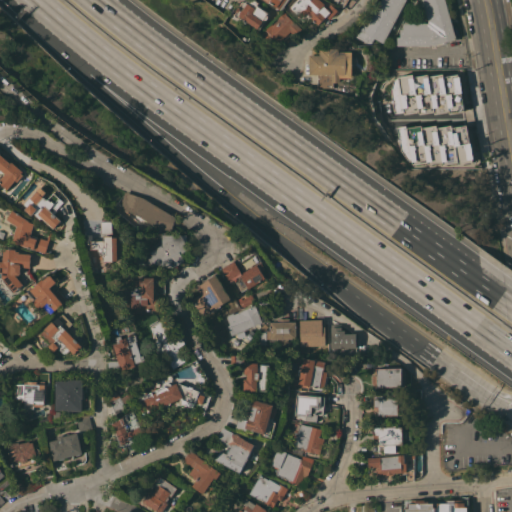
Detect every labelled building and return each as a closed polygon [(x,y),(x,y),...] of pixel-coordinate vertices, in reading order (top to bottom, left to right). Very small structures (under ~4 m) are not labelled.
[(269,13),(268,14),(269,17),(267,19),(265,19),(264,21),(266,22),(260,30),(248,22),(248,23),(245,21),(246,20),(240,16),(241,13),(243,9),(243,10),(248,3),(246,2),(247,0),(256,0),(260,2),(258,5),(269,13)] [(287,0),(282,8),(281,7),(280,9),(270,2),(270,3),(265,0),(287,0)] [(318,0),(326,8),(330,4),(337,10),(329,19),(326,16),(318,24),(311,17),(307,12),(301,18),(290,7),(296,0),(318,0)] [(406,0),(382,43),(374,38),(372,42),(367,43),(356,36),(362,24),(367,26),(380,0),(406,0)] [(445,0),(456,38),(436,44),(436,45),(397,45),(396,37),(399,36),(399,29),(402,29),(402,23),(428,22),(421,0),(445,0)] [(286,14),(295,23),(296,22),(302,28),(294,35),(291,31),(281,41),(279,39),(269,49),(258,36),(272,23),(273,24),(279,19),(277,18),(284,11),(287,13),(286,14)] [(312,49),(338,48),(338,51),(351,51),(351,77),(340,77),(340,82),(333,82),(333,88),(322,88),(322,86),(317,86),(317,74),(309,74),(309,55),(312,55),(312,51),(312,49)] [(462,108),(458,71),(389,79),(393,116),(462,108)] [(398,131),(405,169),(471,158),(464,120),(398,131)] [(0,148),(6,153),(4,156),(13,163),(14,162),(25,171),(23,173),(25,175),(19,182),(18,181),(13,187),(12,187),(10,189),(6,187),(6,188),(2,185),(3,184),(2,183),(0,185),(0,148)] [(59,209),(59,210),(56,214),(63,220),(56,228),(44,217),(42,219),(36,213),(34,215),(27,209),(30,206),(27,203),(42,186),(48,192),(45,196),(49,199),(56,192),(66,201),(59,209)] [(126,191),(144,197),(176,216),(172,229),(166,229),(154,229),(155,225),(145,219),(135,214),(123,210),(123,209),(123,200),(123,198),(125,192),(126,191)] [(33,234),(49,240),(51,232),(53,232),(47,252),(24,245),(14,242),(19,226),(9,219),(15,210),(31,220),(31,221),(36,223),(33,234)] [(113,232),(113,233),(102,233),(102,232),(102,221),(113,221),(113,232)] [(113,237),(118,237),(118,260),(113,260),(113,261),(105,261),(105,253),(99,253),(99,249),(92,249),(92,248),(86,248),(86,234),(94,234),(94,240),(96,240),(96,238),(100,238),(100,240),(104,240),(104,235),(113,235),(113,237)] [(162,234),(186,234),(187,241),(185,241),(188,248),(182,252),(181,250),(179,251),(184,260),(174,267),(153,267),(148,258),(152,256),(150,251),(162,244),(162,234)] [(0,260),(4,261),(4,257),(3,257),(4,252),(5,252),(5,248),(17,249),(17,250),(21,251),(20,253),(32,254),(31,267),(22,266),(22,274),(21,274),(16,274),(24,284),(16,291),(15,290),(13,291),(8,286),(9,285),(3,277),(3,272),(0,272),(0,260)] [(241,272),(241,273),(243,272),(239,265),(241,264),(240,262),(256,253),(262,262),(261,262),(264,268),(261,271),(265,278),(248,288),(248,287),(241,291),(235,280),(235,281),(234,279),(230,281),(229,279),(228,279),(221,268),(234,260),(241,272)] [(57,282),(51,287),(54,292),(59,289),(67,299),(63,303),(64,303),(51,313),(45,305),(40,310),(33,301),(38,298),(31,290),(35,286),(43,279),(44,279),(51,274),(57,282)] [(164,292),(155,293),(155,275),(164,275),(164,292)] [(231,298),(219,306),(220,306),(209,313),(208,310),(201,315),(191,299),(201,293),(196,287),(216,275),(231,298)] [(132,311),(130,311),(130,290),(132,290),(135,290),(135,287),(135,277),(153,277),(153,294),(156,294),(156,310),(151,310),(151,311),(132,311)] [(230,335),(226,326),(229,324),(225,317),(227,316),(226,315),(232,312),(233,314),(254,305),(257,312),(262,310),(262,313),(261,317),(261,318),(260,319),(262,322),(230,335)] [(73,323),(67,330),(83,346),(75,354),(71,350),(67,353),(66,353),(65,353),(61,349),(62,348),(60,346),(55,351),(49,346),(51,344),(42,335),(42,334),(42,333),(42,332),(58,317),(59,318),(63,313),(73,323)] [(288,318),(288,321),(295,321),(295,338),(288,338),(288,345),(278,345),(278,346),(269,346),(269,321),(276,321),(276,318),(288,318)] [(298,346),(324,345),(323,319),(298,320),(298,346)] [(184,343),(177,348),(185,361),(172,368),(164,355),(160,357),(154,348),(157,347),(153,340),(157,338),(150,327),(161,321),(172,339),(179,335),(184,343)] [(117,343),(114,337),(120,335),(121,338),(126,337),(135,334),(137,341),(136,341),(140,356),(143,355),(145,360),(134,363),(135,366),(121,370),(120,368),(107,368),(107,360),(118,360),(113,344),(117,343)] [(231,367),(231,356),(243,356),(244,366),(231,367)] [(324,388),(298,383),(303,357),(325,361),(323,371),(327,372),(324,388)] [(258,363),(258,364),(269,364),(268,373),(271,373),(271,382),(267,382),(266,391),(256,390),(256,391),(243,390),(244,378),(246,378),(247,374),(244,374),(245,362),(258,363)] [(401,368),(401,386),(376,386),(376,383),(374,383),(372,380),(372,378),(373,375),(376,374),(376,368),(401,368)] [(50,385),(48,385),(48,393),(46,393),(46,406),(35,406),(35,408),(26,408),(26,403),(16,403),(16,394),(25,394),(25,384),(29,384),(29,381),(37,381),(38,372),(50,372),(50,385)] [(83,379),(83,398),(82,398),(82,411),(67,411),(67,410),(56,410),(56,380),(68,380),(68,379),(83,379)] [(137,401),(139,400),(138,397),(145,394),(144,391),(155,386),(156,389),(164,386),(164,385),(165,383),(168,382),(170,383),(176,381),(199,389),(210,394),(206,408),(180,398),(170,403),(170,404),(144,416),(137,401)] [(109,397),(107,395),(113,389),(115,390),(120,395),(120,396),(109,401),(109,397)] [(129,393),(131,398),(127,400),(128,402),(125,403),(123,402),(121,397),(129,393)] [(316,394),(316,396),(326,396),(325,405),(324,404),(323,414),(317,414),(317,421),(304,420),(305,415),(295,415),(296,394),(297,394),(297,393),(316,394)] [(120,396),(126,409),(115,414),(109,401),(120,396)] [(373,415),(372,398),(392,398),(392,397),(398,396),(398,406),(401,406),(401,415),(373,415)] [(276,406),(272,421),(275,422),(271,437),(262,434),(262,433),(253,430),(252,432),(251,433),(247,432),(246,433),(234,430),(238,417),(247,420),(253,399),(276,406)] [(114,431),(111,425),(111,423),(118,419),(118,418),(118,417),(132,410),(140,426),(143,433),(132,438),(134,443),(121,449),(113,431),(114,431)] [(79,431),(75,419),(88,416),(92,428),(79,431)] [(326,430),(322,446),(321,445),(319,454),(303,450),(303,448),(293,446),(294,444),(292,443),(294,436),(296,437),(297,430),(296,429),(297,424),(299,425),(299,423),(326,430)] [(402,444),(395,445),(395,452),(384,452),(384,445),(383,445),(383,444),(378,445),(378,438),(373,439),(372,427),(378,427),(378,425),(399,424),(400,427),(402,427),(402,444)] [(222,427),(233,432),(233,433),(234,433),(236,433),(239,435),(240,436),(243,438),(245,435),(252,437),(249,442),(253,444),(248,456),(248,458),(246,461),(245,462),(240,472),(214,460),(219,450),(226,454),(227,452),(226,452),(228,448),(229,449),(230,446),(216,439),(219,433),(222,427)] [(77,432),(82,453),(80,453),(79,455),(76,455),(75,455),(64,458),(63,459),(60,459),(58,459),(54,460),(49,441),(58,439),(57,436),(63,434),(63,436),(77,432)] [(30,442),(33,442),(34,449),(35,449),(36,456),(35,456),(36,466),(31,467),(31,465),(30,465),(28,459),(27,461),(23,462),(21,461),(23,467),(22,467),(23,469),(15,471),(15,469),(14,469),(13,462),(12,462),(7,444),(19,441),(19,443),(29,441),(30,442)] [(277,448),(286,452),(286,453),(293,456),(294,455),(296,456),(296,457),(298,458),(299,456),(313,460),(308,472),(312,474),(310,479),(308,479),(305,488),(289,481),(290,480),(275,474),(278,468),(270,464),(277,448)] [(216,479),(214,477),(211,482),(214,485),(209,493),(205,490),(203,493),(192,486),(195,480),(192,478),(193,476),(189,473),(193,467),(183,460),(189,450),(199,456),(198,457),(220,473),(216,479)] [(403,454),(403,456),(414,455),(413,480),(405,480),(405,472),(402,472),(394,473),(394,474),(392,474),(392,478),(392,479),(391,480),(389,480),(386,480),(385,480),(385,474),(376,474),(375,466),(368,467),(367,457),(403,454)] [(268,479),(278,484),(278,483),(287,488),(280,501),(277,499),(272,507),(263,502),(264,501),(258,498),(258,499),(248,493),(259,475),(268,479)] [(176,488),(170,497),(168,495),(167,496),(168,498),(166,500),(165,500),(164,501),(167,503),(161,511),(157,511),(142,502),(159,476),(176,488)] [(264,511),(236,511),(239,509),(240,509),(243,504),(242,504),(246,498),(255,504),(256,503),(266,510),(264,511)] [(403,511),(403,508),(407,508),(407,503),(415,503),(414,499),(424,499),(424,501),(427,501),(427,503),(432,503),(432,507),(436,507),(436,503),(445,503),(445,500),(454,500),(454,503),(464,502),(464,507),(466,507),(466,511),(403,511)]
